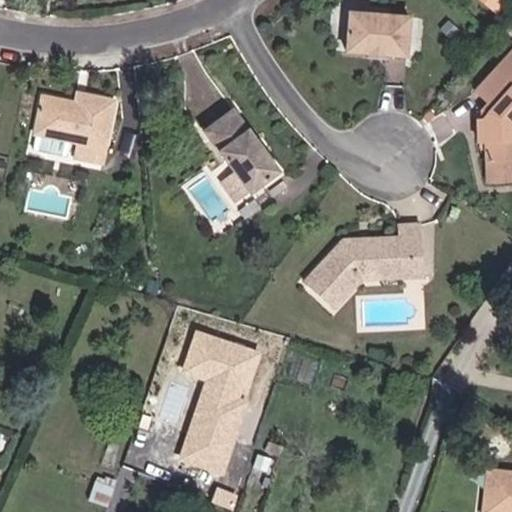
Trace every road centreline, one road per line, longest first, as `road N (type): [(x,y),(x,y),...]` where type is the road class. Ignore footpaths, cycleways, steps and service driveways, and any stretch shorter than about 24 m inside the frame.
road 1 (residential): [(222,4),(126,32),(0,22)]
road 2 (residential): [(222,4),(284,94),(370,167)]
road 3 (unknown): [(404,511),(444,398)]
